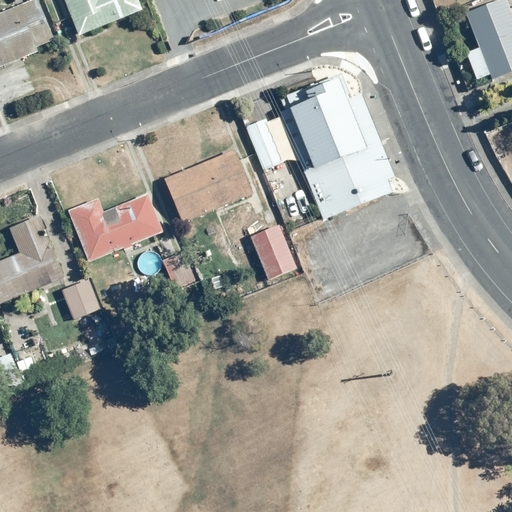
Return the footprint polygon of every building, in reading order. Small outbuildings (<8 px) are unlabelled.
[(0,0),(0,32),(56,10),(51,0),(0,0)] [(511,0),(469,0),(491,51),(511,42),(511,0)] [(286,78),(312,141),(366,118),(339,56),(286,78)] [(282,163),(265,119),(245,126),(263,171),(282,163)] [(169,150),(184,192),(254,168),(239,126),(169,150)] [(93,235),(164,207),(145,157),(73,185),(93,235)] [(0,204),(0,253),(6,272),(74,251),(54,188),(0,204)] [(296,268),(278,224),(250,236),(267,280),(296,268)] [(193,283),(182,254),(163,261),(173,290),(193,283)] [(99,310),(88,282),(62,292),(73,320),(99,310)]
